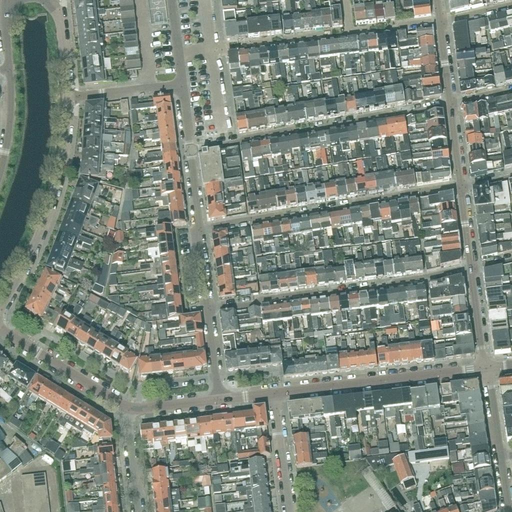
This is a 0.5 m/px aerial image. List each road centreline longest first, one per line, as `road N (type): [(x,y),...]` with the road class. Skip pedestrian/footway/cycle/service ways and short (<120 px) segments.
road 1 (residential): [(470,268),(206,311)]
road 2 (residential): [(460,186),(199,228)]
road 3 (residential): [(449,105),(189,150)]
road 4 (residential): [(0,311),(56,178),(66,98)]
road 5 (residential): [(274,394),(487,368)]
road 6 (residential): [(0,330),(131,409)]
